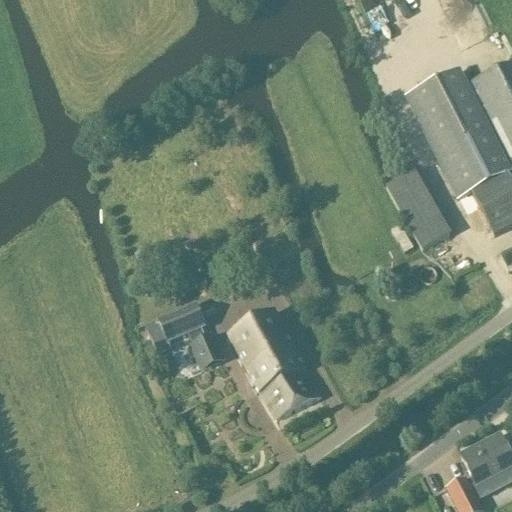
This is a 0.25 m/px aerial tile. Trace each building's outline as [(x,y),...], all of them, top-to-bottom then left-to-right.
[(457,75),(408,100),(459,202),(471,196),(493,240),(511,230),(511,68),(465,91),(457,75)] [(414,175),(385,192),(422,255),(450,238),(414,175)] [(168,269),(157,247),(134,259),(146,280),(168,269)] [(155,326),(145,330),(158,361),(172,355),(168,347),(190,338),(193,346),(189,348),(194,361),(200,376),(225,365),(219,351),(214,338),(206,341),(202,333),(206,331),(196,307),(155,325),(155,326)] [(276,424),(321,400),(304,373),(275,314),(230,339),(258,397),(276,424)] [(511,464),(500,441),(461,461),(472,482),(475,487),(476,489),(511,470),(511,464)] [(475,487),(472,482),(467,485),(466,484),(446,494),(455,511),(480,511),(469,490),(475,487)]
